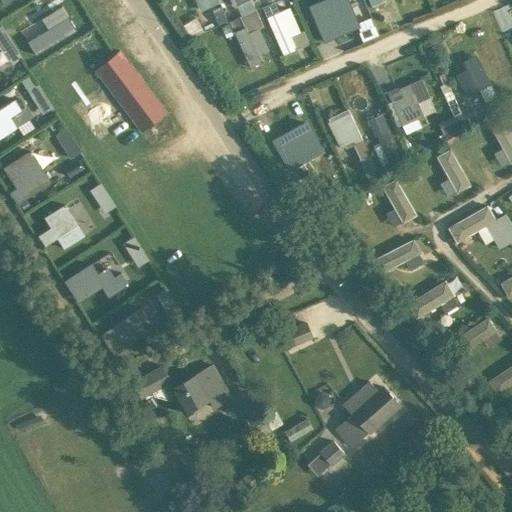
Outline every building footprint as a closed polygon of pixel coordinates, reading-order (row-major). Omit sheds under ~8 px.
[(195,0),(199,10),(221,2),(220,0),(195,0)] [(325,40),(362,25),(351,0),(316,0),(309,3),(325,40)] [(267,5),(280,53),(307,45),(295,4),(276,9),(274,3),(267,5)] [(261,60),(258,52),(270,47),(254,8),(241,14),(246,25),(235,30),(249,65),(261,60)] [(143,131),(151,125),(167,113),(121,51),(97,70),(143,131)] [(479,52),(464,58),(468,68),(456,72),(464,94),(481,88),(485,98),(495,95),(479,52)] [(424,76),(387,88),(398,123),(435,111),(424,76)] [(0,135),(32,122),(21,99),(0,107),(0,135)] [(344,157),(368,146),(349,107),(326,118),(344,157)] [(448,134),(465,115),(457,107),(439,126),(448,134)] [(494,120),(509,161),(511,159),(511,123),(509,115),(494,120)] [(308,117),(273,136),(291,170),(326,151),(308,117)] [(68,126),(56,132),(70,156),(81,150),(68,126)] [(438,154),(458,191),(473,183),(452,146),(438,154)] [(17,186),(9,191),(17,202),(53,180),(32,148),(4,166),(17,186)] [(384,184),(404,221),(418,213),(398,176),(384,184)] [(87,190),(105,217),(119,208),(101,181),(87,190)] [(66,202),(45,216),(55,231),(65,247),(86,233),(66,202)] [(449,224),(457,240),(478,229),(485,243),(495,237),(500,247),(511,240),(511,219),(508,211),(497,216),(490,203),(449,224)] [(415,236),(379,255),(387,269),(423,250),(415,236)] [(127,285),(113,263),(99,272),(92,262),(64,279),(77,300),(103,285),(109,296),(127,285)] [(511,273),(501,278),(507,293),(511,291),(511,273)] [(407,299),(416,316),(457,294),(448,278),(407,299)] [(114,354),(147,332),(140,321),(149,315),(142,305),(100,334),(114,354)] [(471,346),(500,331),(492,316),(463,331),(471,346)] [(307,322),(285,331),(290,346),(313,336),(307,322)] [(511,362),(490,370),(496,389),(511,383),(511,362)] [(211,397),(216,406),(232,397),(213,364),(172,388),(169,382),(172,380),(164,364),(132,382),(141,398),(153,391),(155,396),(171,400),(176,397),(185,413),(211,397)] [(371,380),(344,405),(352,414),(335,428),(352,447),(401,404),(384,386),(380,390),(371,380)] [(257,405),(245,412),(259,437),(272,430),(257,405)] [(16,423),(39,470),(65,457),(42,410),(16,423)] [(319,451),(320,452),(330,464),(331,465),(344,453),(332,439),(319,451)] [(168,450),(143,465),(159,492),(182,478),(184,477),(168,450)] [(244,477),(231,488),(241,499),(253,488),(244,477)] [(318,511),(349,511),(350,511),(341,497),(319,511),(318,511)]
